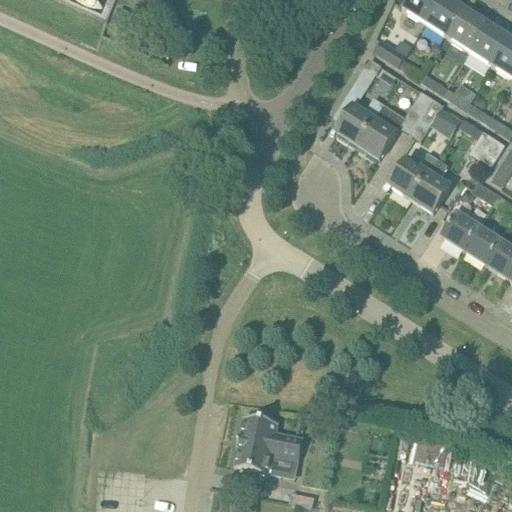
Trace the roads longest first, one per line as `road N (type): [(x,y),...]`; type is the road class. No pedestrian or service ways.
road 1 (residential): [(511,399),(271,247)]
road 2 (unclassified): [(189,511),(215,351),(228,313),(271,247)]
road 3 (residential): [(511,340),(335,227),(318,187)]
road 4 (residential): [(284,121),(240,94),(231,0)]
road 5 (unclassified): [(271,247),(250,219),(247,193),(284,121)]
road 6 (residential): [(284,121),(351,0)]
